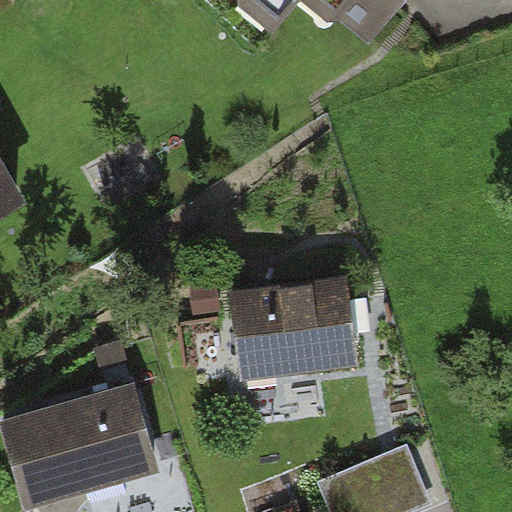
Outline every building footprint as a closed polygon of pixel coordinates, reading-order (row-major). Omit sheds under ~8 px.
[(223,0),(258,28),(281,0),(297,0),(362,53),(405,0),(223,0)] [(0,203),(16,195),(0,166),(0,203)] [(353,373),(347,288),(220,297),(225,382),(353,373)] [(162,463),(141,391),(0,431),(0,470),(11,507),(162,463)] [(414,437),(328,472),(344,511),(390,511),(437,493),(414,437)]
